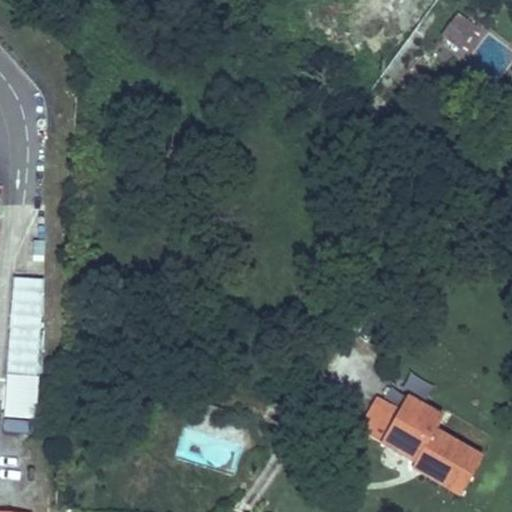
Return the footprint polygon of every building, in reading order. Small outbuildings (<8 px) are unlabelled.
[(476,27),(458,14),(443,35),(461,48),(476,27)] [(42,280),(11,277),(0,420),(32,422),(42,280)] [(461,496),(482,455),(434,430),(442,416),(405,397),(398,410),(380,444),(415,462),(410,469),(461,496)] [(380,444),(398,410),(376,398),(358,432),(380,444)] [(0,441),(0,468),(20,469),(21,442),(0,441)]
